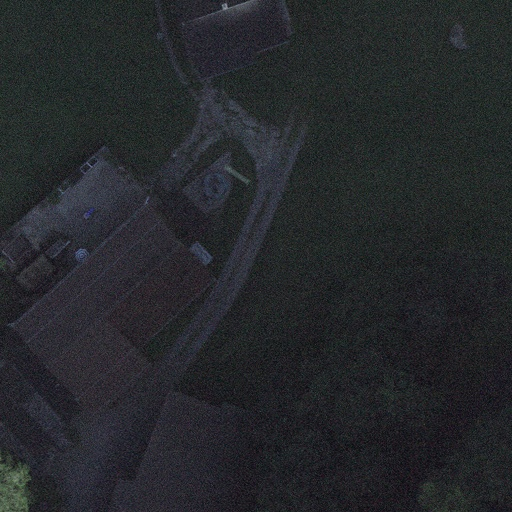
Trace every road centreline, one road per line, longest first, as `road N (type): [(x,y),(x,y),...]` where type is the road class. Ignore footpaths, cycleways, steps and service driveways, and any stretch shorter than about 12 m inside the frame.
road 1 (track): [(157,0),(183,71),(257,144),(270,167),(268,196),(236,286),(96,450),(77,511)]
road 2 (track): [(391,511),(511,380)]
